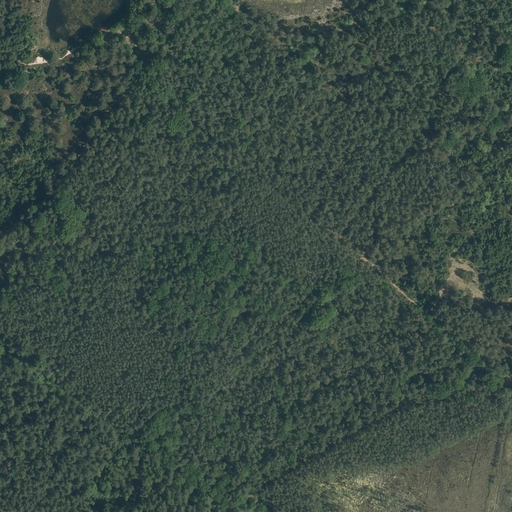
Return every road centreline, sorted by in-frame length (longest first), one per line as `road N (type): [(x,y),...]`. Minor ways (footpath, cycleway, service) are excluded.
road 1 (track): [(226,508),(400,402),(508,381)]
road 2 (track): [(0,342),(222,497),(226,508)]
